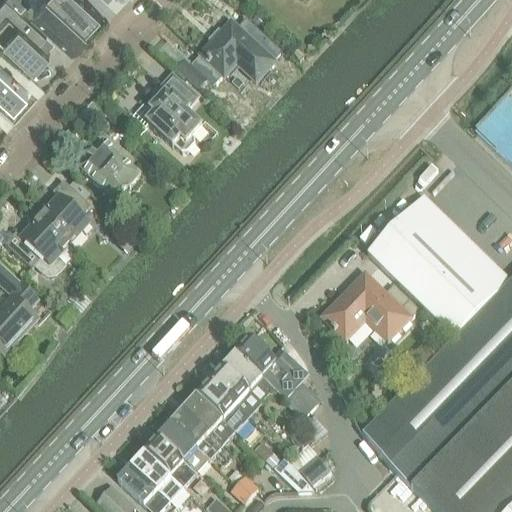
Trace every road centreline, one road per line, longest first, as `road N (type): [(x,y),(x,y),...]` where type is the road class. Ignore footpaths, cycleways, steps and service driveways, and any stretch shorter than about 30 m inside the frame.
road 1 (primary): [(6,511),(482,0)]
road 2 (residential): [(0,171),(159,0)]
